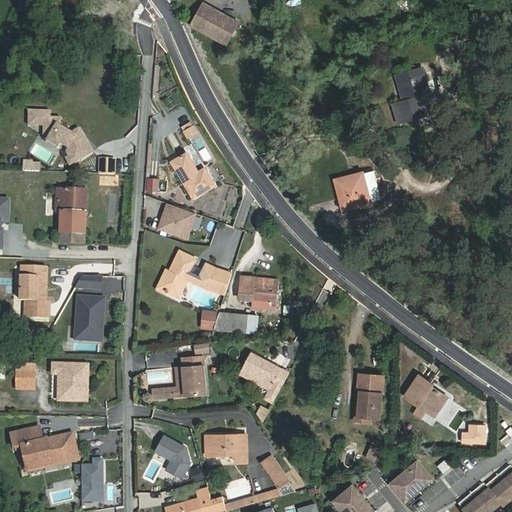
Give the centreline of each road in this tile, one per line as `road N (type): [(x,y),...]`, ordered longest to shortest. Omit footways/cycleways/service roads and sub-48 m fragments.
road 1 (tertiary): [(161,3),(217,116),(316,245),(511,391)]
road 2 (residential): [(161,3),(143,27),(129,332),(132,511)]
